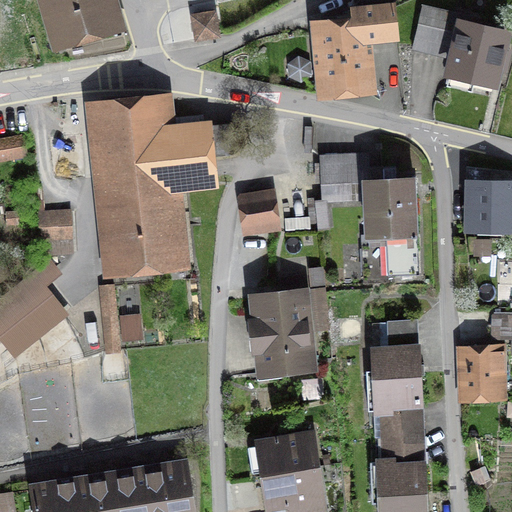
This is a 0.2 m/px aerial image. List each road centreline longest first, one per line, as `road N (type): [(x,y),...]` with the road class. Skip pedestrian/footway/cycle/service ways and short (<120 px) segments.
road 1 (residential): [(294,103),(278,157),(245,182),(228,215),(215,342),(219,511)]
road 2 (residential): [(434,132),(469,511)]
road 3 (residential): [(0,88),(161,73)]
road 4 (residential): [(294,103),(434,132)]
road 5 (residential): [(161,73),(294,103)]
